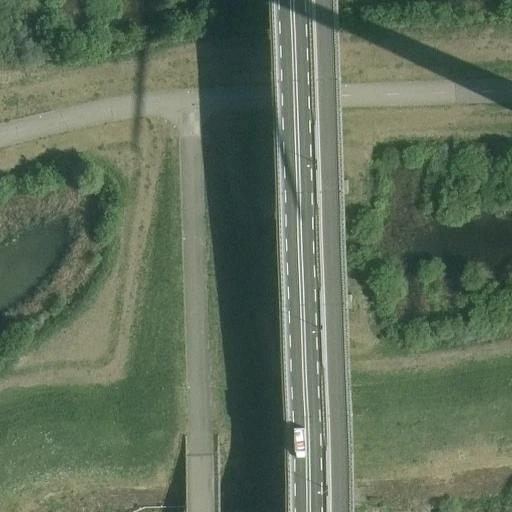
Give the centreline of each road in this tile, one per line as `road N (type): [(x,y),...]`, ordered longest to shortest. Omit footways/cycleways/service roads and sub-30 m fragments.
road 1 (unclassified): [(343,511),(327,0)]
road 2 (primary): [(312,511),(296,0)]
